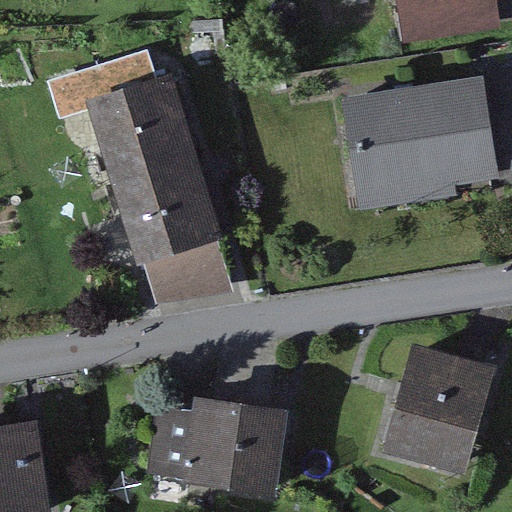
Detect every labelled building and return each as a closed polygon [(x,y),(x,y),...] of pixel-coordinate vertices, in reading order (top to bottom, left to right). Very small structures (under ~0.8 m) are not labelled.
[(405,0),(413,43),(505,29),(500,0),(405,0)] [(218,232),(174,77),(91,100),(135,255),(218,232)] [(488,88),(352,105),(365,203),(500,186),(488,88)] [(507,376),(422,347),(387,451),(471,480),(507,376)] [(271,418),(174,410),(168,487),(265,494),(271,418)] [(53,511),(43,427),(0,432),(0,511),(53,511)]
